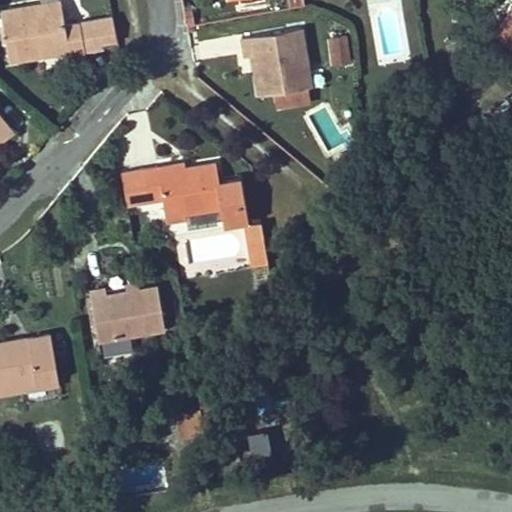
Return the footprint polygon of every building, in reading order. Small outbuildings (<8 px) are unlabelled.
[(68,42),(69,48),(70,55),(85,53),(85,48),(102,45),(101,37),(116,34),(113,14),(64,22),(61,0),(54,0),(0,9),(9,60),(44,53),(43,46),(68,42)] [(511,0),(502,15),(511,22),(511,0)] [(245,55),(252,54),(259,53),(266,93),(274,91),(308,85),(311,85),(301,25),(242,35),(245,55)] [(349,59),(346,33),(329,35),(332,61),(349,59)] [(44,53),(69,48),(68,42),(43,46),(44,53)] [(258,93),(266,93),(259,53),(252,54),(258,93)] [(311,98),(308,85),(274,91),(276,104),(311,98)] [(0,139),(14,128),(0,110),(0,139)] [(361,157),(365,180),(373,178),(369,156),(361,157)] [(162,197),(165,213),(185,210),(223,203),(219,179),(216,160),(186,166),(158,171),(157,165),(157,164),(122,170),(127,203),(162,197)] [(157,165),(158,171),(186,166),(185,160),(157,165)] [(239,176),(219,179),(223,203),(226,219),(245,215),(239,176)] [(366,188),(374,187),(374,183),(373,178),(365,180),(366,188)] [(186,215),(185,210),(165,213),(166,219),(186,215)] [(252,262),(269,258),(260,217),(243,220),(252,262)] [(125,283),(126,289),(139,287),(138,281),(125,283)] [(157,284),(139,287),(126,289),(107,292),(106,286),(90,289),(98,337),(133,331),(165,326),(157,284)] [(259,291),(263,309),(276,306),(273,289),(259,291)] [(279,327),(276,306),(263,309),(266,329),(279,327)] [(279,327),(266,329),(268,339),(281,336),(279,327)] [(0,384),(58,375),(50,332),(0,340),(0,384)] [(177,376),(179,391),(197,388),(194,373),(177,376)] [(58,375),(0,384),(0,391),(59,382),(58,375)] [(203,432),(200,405),(179,409),(183,435),(203,432)]
